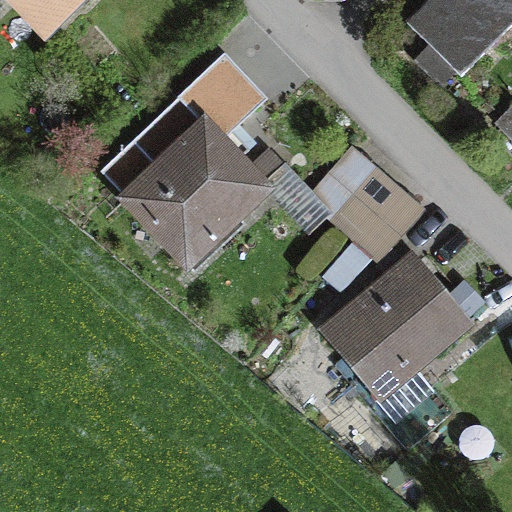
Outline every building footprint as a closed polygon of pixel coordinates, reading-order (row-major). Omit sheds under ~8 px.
[(15,0),(44,28),(72,0),(15,0)] [(511,0),(430,0),(407,23),(461,78),(511,25),(511,0)] [(102,173),(188,267),(190,265),(187,261),(234,216),(237,220),(267,191),(309,235),(330,214),(269,150),(248,171),(238,160),(247,151),(231,133),(263,103),(221,60),(102,173)] [(511,107),(496,124),(511,139),(511,107)] [(356,239),(396,193),(373,174),(333,219),(356,239)] [(356,239),(379,259),(419,213),(396,193),(356,239)] [(433,392),(413,369),(467,324),(417,264),(380,296),(376,291),(324,335),(369,389),(370,398),(393,425),(433,392)]
